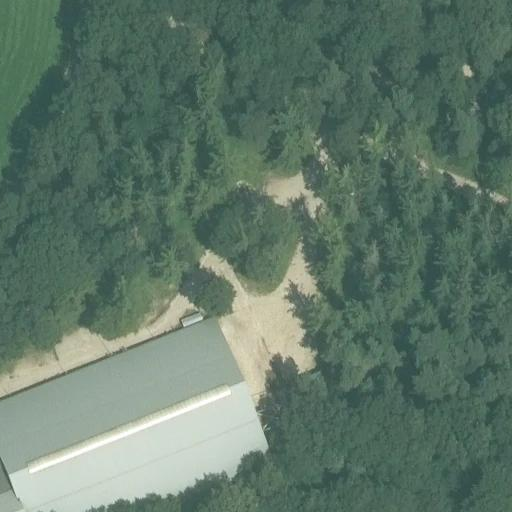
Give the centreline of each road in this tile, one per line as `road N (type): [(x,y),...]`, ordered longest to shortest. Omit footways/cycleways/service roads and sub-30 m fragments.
road 1 (track): [(511,63),(302,94),(257,87),(194,46)]
road 2 (tertiary): [(0,233),(55,145),(81,80),(94,0)]
road 3 (track): [(511,212),(348,130),(302,94)]
